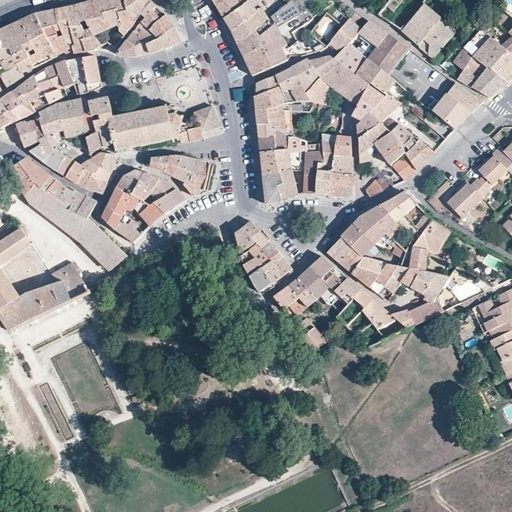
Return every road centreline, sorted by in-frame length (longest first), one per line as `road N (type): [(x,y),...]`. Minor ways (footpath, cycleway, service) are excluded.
road 1 (residential): [(360,206),(415,181),(510,95)]
road 2 (residential): [(198,41),(212,49),(238,150)]
road 3 (residential): [(105,201),(28,154),(0,150)]
